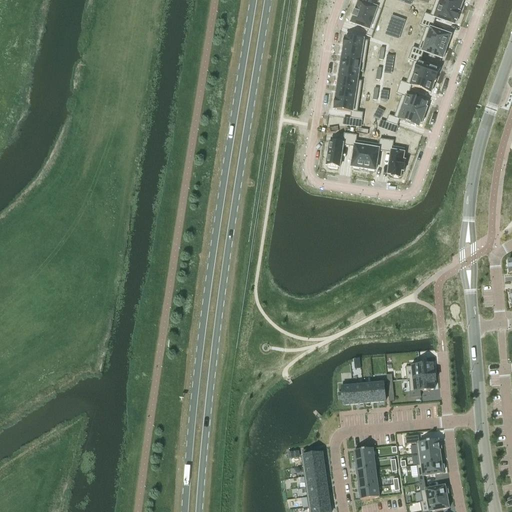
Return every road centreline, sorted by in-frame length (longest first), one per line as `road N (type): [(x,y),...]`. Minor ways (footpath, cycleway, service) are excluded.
road 1 (primary): [(198,511),(267,0)]
road 2 (primary): [(252,0),(205,301),(185,511)]
road 3 (residential): [(339,0),(309,171),(323,185),(397,195),(414,189),(481,0)]
road 4 (residential): [(445,422),(337,436),(343,511)]
road 5 (tertiary): [(467,224),(479,146),(511,47)]
